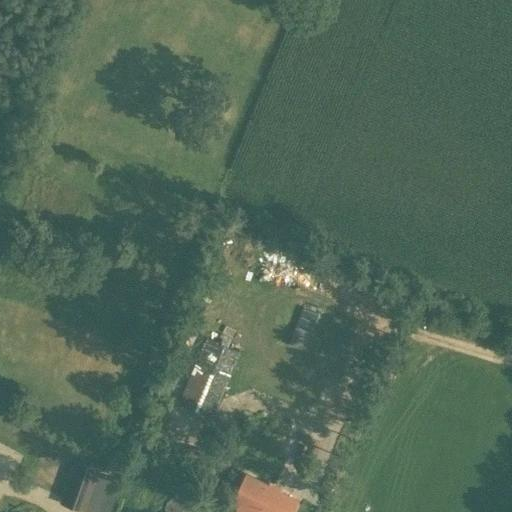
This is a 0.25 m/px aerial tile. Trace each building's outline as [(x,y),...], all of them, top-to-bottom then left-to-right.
[(292,344),(311,349),(323,310),(304,305),(292,344)] [(179,404),(210,417),(237,350),(207,337),(179,404)] [(299,457),(306,439),(293,434),(286,451),(299,457)] [(75,459),(61,501),(85,509),(99,468),(75,459)] [(290,511),(296,501),(246,476),(233,502),(240,505),(237,510),(240,511),(290,511)]
